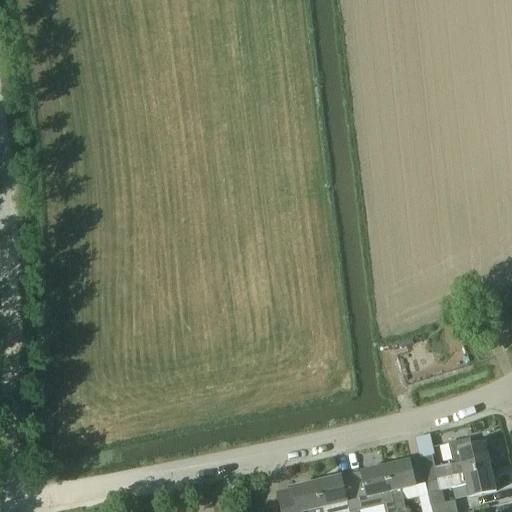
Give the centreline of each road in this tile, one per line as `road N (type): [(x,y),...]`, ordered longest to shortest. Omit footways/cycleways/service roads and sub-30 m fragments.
road 1 (residential): [(4,506),(336,443),(442,417),(511,388)]
road 2 (unclassified): [(4,506),(9,313),(0,152)]
